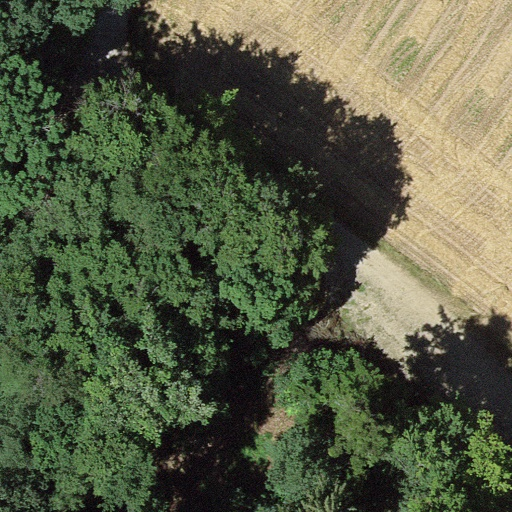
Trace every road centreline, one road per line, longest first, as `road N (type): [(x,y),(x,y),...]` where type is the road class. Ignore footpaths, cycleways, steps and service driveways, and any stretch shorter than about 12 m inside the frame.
road 1 (track): [(101,65),(306,207),(446,345)]
road 2 (track): [(0,299),(131,0)]
